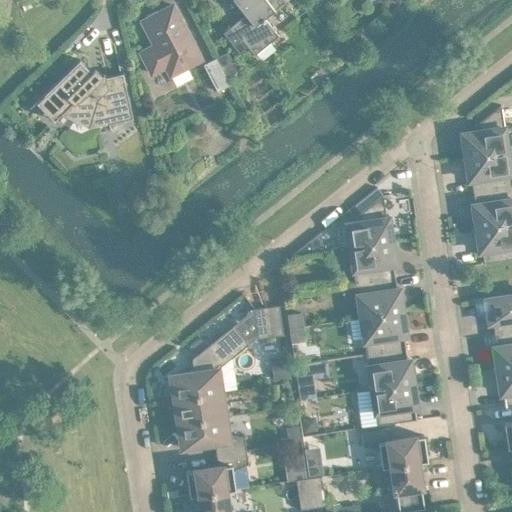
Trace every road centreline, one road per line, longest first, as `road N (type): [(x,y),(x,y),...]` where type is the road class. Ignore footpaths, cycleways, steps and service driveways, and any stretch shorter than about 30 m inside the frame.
road 1 (residential): [(147,511),(129,371),(141,349),(420,148)]
road 2 (residential): [(472,511),(420,148)]
